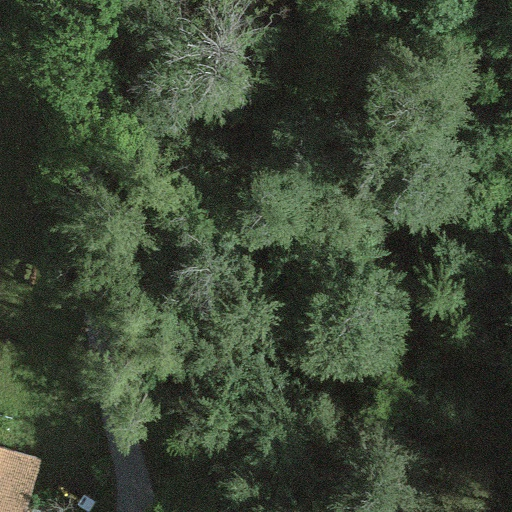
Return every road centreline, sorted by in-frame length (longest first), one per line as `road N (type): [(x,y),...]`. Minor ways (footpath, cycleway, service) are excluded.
road 1 (residential): [(136,511),(105,349),(93,118),(100,0)]
road 2 (track): [(214,0),(93,118)]
